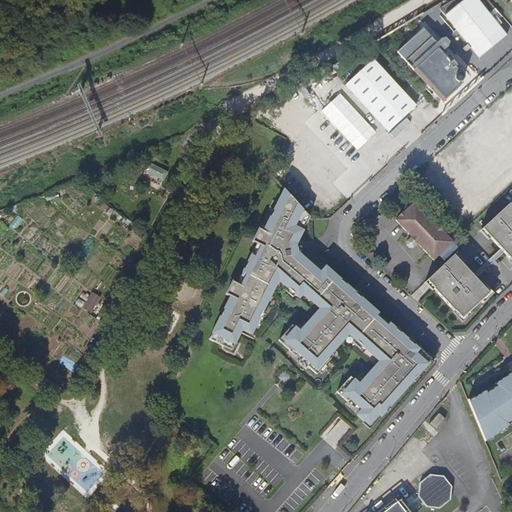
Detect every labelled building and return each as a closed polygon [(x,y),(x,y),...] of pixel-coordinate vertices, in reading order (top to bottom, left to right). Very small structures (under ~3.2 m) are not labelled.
[(469,0),(458,0),(438,18),(477,59),(502,36),(469,0)] [(435,42),(421,27),(395,51),(442,101),(452,92),(455,89),(456,85),(457,76),(462,72),(451,60),(442,50),(446,46),(447,43),(442,38),(439,39),(435,42)] [(414,106),(372,59),(343,85),(386,132),(414,106)] [(358,148),(377,132),(341,93),(323,110),(358,148)] [(170,165),(183,174),(201,138),(203,133),(186,137),(170,165)] [(137,162),(135,157),(122,163),(124,166),(137,162)] [(144,170),(164,181),(169,171),(149,160),(144,170)] [(410,186),(416,192),(423,183),(419,178),(410,186)] [(75,182),(65,188),(67,191),(77,186),(75,182)] [(245,339),(255,342),(284,282),(290,287),(285,291),(299,302),(306,297),(321,308),(349,282),(331,264),(325,271),(300,250),(313,216),(288,187),(266,230),(262,228),(255,241),(263,246),(260,255),(253,253),(243,272),(249,274),(244,285),(237,279),(229,292),(231,296),(209,342),(237,357),(245,339)] [(53,191),(43,195),(46,201),(55,197),(53,191)] [(118,214),(101,202),(98,206),(114,219),(118,214)] [(395,221),(411,237),(419,245),(434,260),(452,242),(414,203),(395,221)] [(511,208),(509,204),(481,229),(511,262),(511,208)] [(419,245),(411,237),(407,242),(406,247),(410,250),(414,249),(419,245)] [(64,254),(59,261),(64,265),(70,258),(64,254)] [(453,256),(427,282),(433,289),(433,290),(454,312),(454,311),(461,319),(488,294),(453,256)] [(395,324),(349,282),(302,330),(294,323),(282,337),(321,377),(352,335),(374,357),(395,324)] [(437,361),(395,324),(374,357),(383,363),(363,381),(355,375),(336,395),(370,428),(437,361)] [(466,407),(482,446),(511,426),(511,376),(509,378),(508,376),(492,389),(494,392),(484,399),(482,396),(466,407)] [(441,429),(434,423),(424,436),(431,442),(441,429)] [(128,443),(191,489),(201,469),(155,436),(150,442),(136,431),(128,443)] [(430,476),(418,485),(416,497),(425,508),(436,508),(450,498),(451,486),(444,477),(430,476)]
